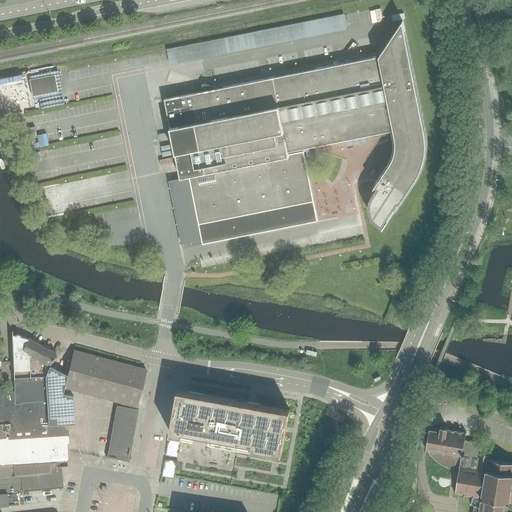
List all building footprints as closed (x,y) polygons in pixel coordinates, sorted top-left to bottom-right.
[(288,39),(346,27),(343,13),(166,48),(169,61),(288,38),(288,39)] [(377,187),(372,194),(371,196),(371,197),(370,198),(369,200),(369,202),(369,203),(369,205),(369,207),(369,209),(369,212),(370,214),(371,216),(373,219),(374,221),(376,222),(378,224),(383,227),(382,228),(383,228),(411,185),(413,182),(416,178),(418,175),(419,174),(421,170),(422,166),(423,163),(424,160),(425,153),(426,145),(426,138),(425,131),(403,20),(379,56),(219,88),(204,83),(203,84),(202,84),(199,91),(201,91),(201,92),(165,99),(180,178),(189,176),(202,244),(318,221),(305,157),(308,156),(307,151),(304,151),(303,148),(357,138),(394,130),(394,133),(395,136),(395,139),(396,142),(396,144),(395,147),(395,150),(394,153),(393,156),(393,157),(392,159),(391,161),(374,187),(374,188),(375,186),(377,187)] [(30,81),(35,80),(38,94),(32,95),(33,100),(62,94),(57,70),(29,76),(30,81)] [(15,391),(22,392),(22,394),(53,391),(62,393),(64,388),(67,375),(49,366),(56,353),(35,342),(28,338),(27,338),(12,334),(12,331),(11,331),(12,337),(13,367),(15,391)] [(64,388),(136,407),(146,369),(74,350),(67,375),(64,388)] [(290,410),(254,404),(248,402),(189,392),(179,390),(178,390),(177,391),(176,399),(176,401),(174,408),(174,410),(173,418),(171,424),(170,432),(170,433),(171,434),(180,435),(183,436),(251,448),(282,454),(290,410)] [(12,436),(14,436),(14,433),(66,430),(66,425),(74,424),(73,396),(62,393),(53,391),(22,394),(22,392),(15,391),(13,391),(2,393),(2,408),(0,407),(0,424),(11,423),(12,436)] [(138,409),(116,405),(107,458),(129,462),(138,409)] [(0,438),(8,437),(12,436),(11,423),(0,424),(0,438)] [(426,449),(428,450),(430,453),(432,456),(435,459),(439,462),(442,464),(446,466),(450,467),(454,468),(458,457),(460,455),(461,455),(462,455),(464,440),(466,432),(447,429),(447,428),(440,427),(440,431),(438,431),(438,429),(430,428),(429,429),(426,449)] [(68,461),(67,450),(66,430),(14,433),(14,436),(8,437),(0,438),(0,466),(13,465),(31,464),(60,462),(66,461),(67,461),(68,461)] [(511,511),(511,463),(488,459),(489,455),(480,454),(482,443),(464,440),(462,455),(461,455),(455,494),(463,495),(463,499),(464,500),(464,495),(472,496),(471,505),(474,506),(472,511),(511,511)] [(0,493),(8,493),(22,491),(62,488),(63,487),(61,467),(67,466),(67,461),(66,461),(60,462),(31,464),(13,465),(15,478),(0,479),(0,493)] [(13,465),(0,466),(0,479),(15,478),(13,465)] [(0,506),(24,504),(22,491),(8,493),(0,493),(0,506)]
